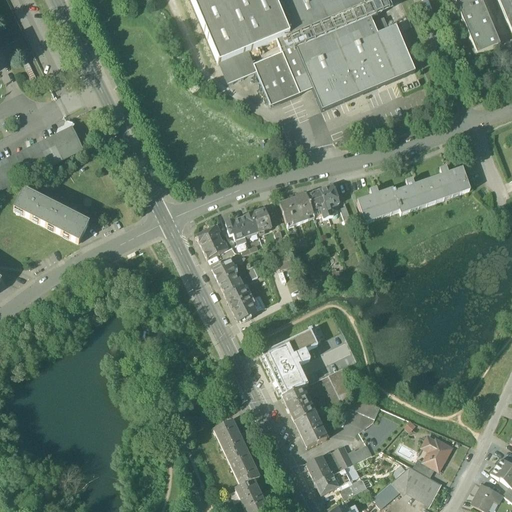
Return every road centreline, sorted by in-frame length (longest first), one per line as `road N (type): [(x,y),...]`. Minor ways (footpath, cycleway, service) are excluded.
road 1 (residential): [(166,223),(211,202),(401,152),(472,124)]
road 2 (secondary): [(308,511),(166,223)]
road 3 (secondary): [(166,223),(58,0)]
road 4 (residential): [(0,319),(74,267),(166,223)]
road 5 (residential): [(451,509),(511,382)]
road 6 (residential): [(472,124),(420,0)]
